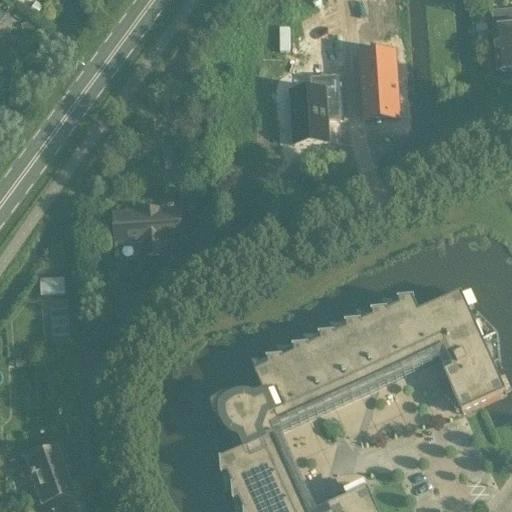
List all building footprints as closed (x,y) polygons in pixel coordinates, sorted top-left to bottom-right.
[(511,73),(511,12),(491,14),(493,30),(492,31),(496,75),(511,73)] [(357,40),(363,99),(397,95),(391,37),(357,40)] [(341,112),(337,68),(309,70),(310,82),(289,84),(294,138),(329,135),(327,114),(341,112)] [(110,171),(129,186),(142,169),(123,154),(110,171)] [(503,174),(491,184),(499,191),(510,181),(503,174)] [(140,215),(114,217),(116,245),(142,243),(144,257),(167,256),(166,241),(183,240),(180,198),(162,199),(163,211),(140,212),(140,215)] [(111,275),(112,273),(111,269),(108,267),(104,268),(102,271),(103,275),(106,277),(110,277),(111,275)] [(64,279),(40,281),(41,297),(65,295),(64,279)] [(231,443),(234,445),(236,440),(244,443),(247,452),(223,463),(223,462),(221,463),(223,479),(224,479),(224,478),(230,477),(236,490),(235,490),(235,489),(233,489),(235,505),(236,505),(236,504),(242,503),(245,511),(378,511),(369,491),(328,510),(328,511),(309,511),(273,432),(444,355),(452,371),(444,374),(463,416),(470,412),(487,405),(507,396),(495,369),(500,367),(500,369),(501,369),(499,340),(479,319),(478,320),(479,322),(475,324),(463,297),(420,316),(414,304),(415,304),(415,302),(399,304),(399,305),(400,305),(400,311),(388,316),(387,316),(388,316),(389,315),(389,314),(373,316),(373,317),(374,317),(374,322),(362,328),(361,328),(362,327),(363,327),(363,326),(346,327),(346,329),(348,329),(348,334),(335,340),(335,339),(337,339),(337,338),(320,339),(320,341),(322,340),(322,346),(309,352),(309,351),(310,351),(310,350),(294,351),(294,353),(295,352),(296,358),(283,364),(283,363),(284,363),(284,361),(268,363),(268,364),(269,364),(270,370),(256,376),(267,400),(258,404),(251,402),(253,397),(249,396),(245,395),(241,395),(237,395),(234,396),(230,397),(226,398),(223,399),(219,401),(216,403),(213,406),(210,408),(210,412),(211,416),(212,419),(214,423),(215,426),(217,430),(220,433),(222,436),(225,438),(228,441),(231,443)] [(43,507),(73,496),(56,450),(25,462),(31,476),(29,477),(35,493),(37,492),(43,507)]
